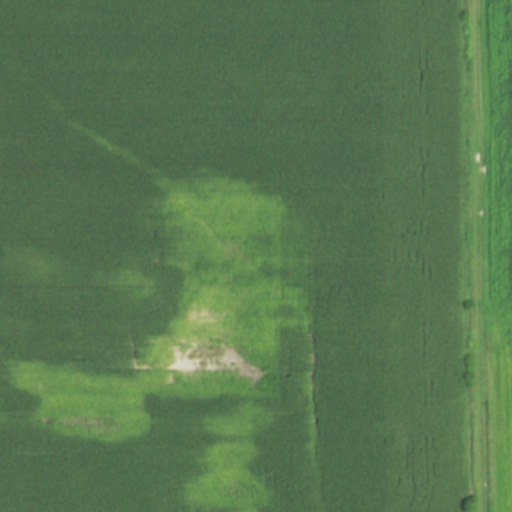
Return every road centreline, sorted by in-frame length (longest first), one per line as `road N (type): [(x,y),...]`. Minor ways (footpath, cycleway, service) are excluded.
road 1 (track): [(485,511),(477,0)]
road 2 (track): [(455,0),(461,511)]
